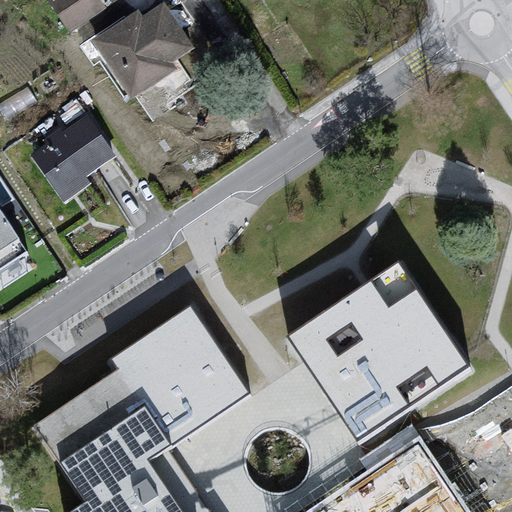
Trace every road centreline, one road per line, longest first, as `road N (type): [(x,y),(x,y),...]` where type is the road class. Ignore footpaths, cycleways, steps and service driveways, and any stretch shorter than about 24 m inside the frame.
road 1 (residential): [(0,353),(455,41)]
road 2 (unknown): [(308,141),(208,0)]
